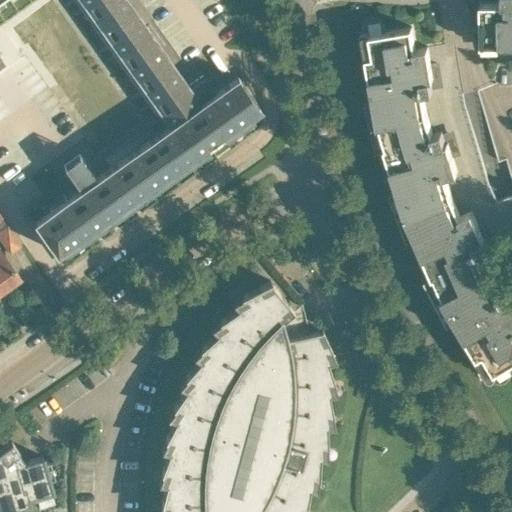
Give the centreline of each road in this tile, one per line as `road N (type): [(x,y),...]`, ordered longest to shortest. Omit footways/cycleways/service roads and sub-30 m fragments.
road 1 (residential): [(0,390),(220,229),(320,182)]
road 2 (residential): [(468,465),(320,182)]
road 3 (residential): [(320,182),(295,0)]
